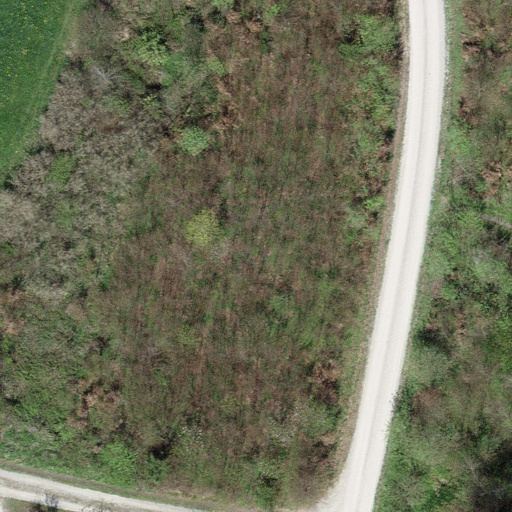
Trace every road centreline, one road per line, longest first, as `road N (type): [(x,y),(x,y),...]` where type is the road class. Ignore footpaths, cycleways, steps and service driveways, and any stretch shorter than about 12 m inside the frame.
road 1 (track): [(419,0),(432,101),(397,324),(349,511)]
road 2 (track): [(0,482),(139,511)]
